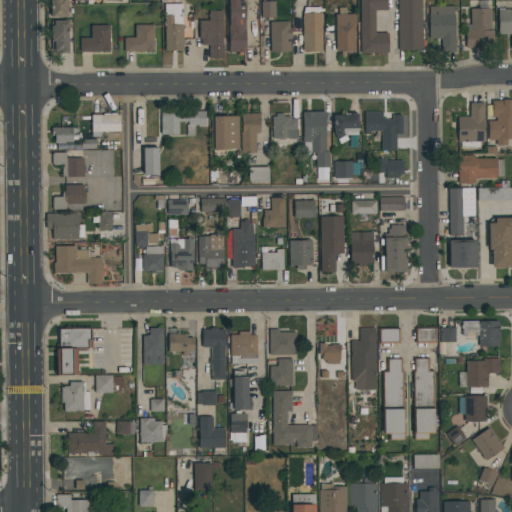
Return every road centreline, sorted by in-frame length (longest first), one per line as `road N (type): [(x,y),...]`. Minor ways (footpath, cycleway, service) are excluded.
road 1 (residential): [(0,89),(511,79)]
road 2 (tertiary): [(23,307),(511,298)]
road 3 (residential): [(425,83),(430,301)]
road 4 (secondary): [(23,307),(28,508)]
road 5 (secondary): [(21,89),(22,257)]
